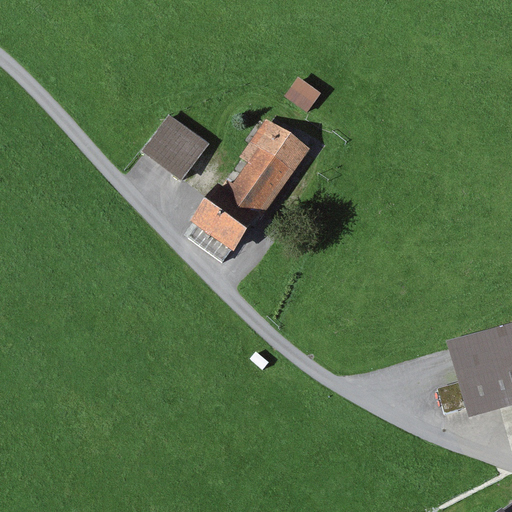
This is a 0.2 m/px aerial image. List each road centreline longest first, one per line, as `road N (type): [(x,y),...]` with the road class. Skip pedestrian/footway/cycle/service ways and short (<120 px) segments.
road 1 (unclassified): [(0,56),(279,344),(419,430),(511,464)]
road 2 (track): [(511,55),(319,0)]
